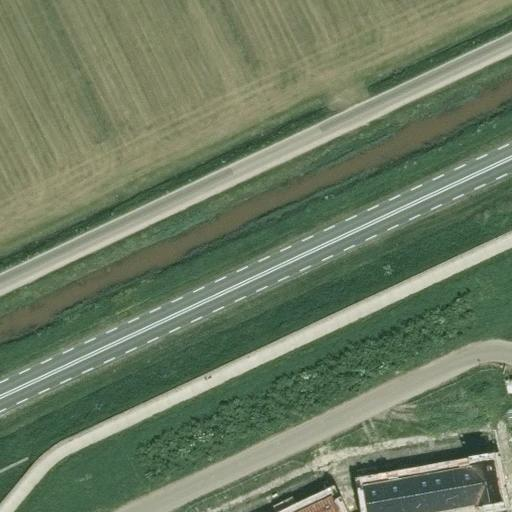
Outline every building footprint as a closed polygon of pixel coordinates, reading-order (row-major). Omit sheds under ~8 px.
[(475,434),(465,436),(467,447),(477,446),(475,434)] [(465,436),(455,437),(457,449),(467,447),(465,436)] [(432,441),(422,443),(424,455),(434,453),(432,441)] [(422,443),(412,445),(415,457),(424,455),(422,443)] [(390,449),(380,451),(382,463),(392,461),(390,449)] [(380,451),(370,452),(372,464),(382,463),(380,451)] [(493,465),(471,469),(477,507),(500,503),(493,465)] [(470,469),(450,473),(456,510),(477,507),(471,469),(470,469)] [(450,473),(428,477),(434,511),(446,511),(456,510),(450,473)] [(304,474),(295,479),(300,489),(309,485),(304,474)] [(434,511),(428,477),(407,480),(412,511),(434,511)] [(295,479),(286,483),(291,494),(300,489),(295,479)] [(412,511),(407,480),(386,484),(390,511),(412,511)] [(390,511),(386,484),(363,488),(367,511),(390,511)] [(265,493),(256,497),(261,508),(270,504),(265,493)] [(256,497),(247,501),(252,511),(261,508),(256,497)] [(336,511),(330,500),(310,509),(311,511),(336,511)]
